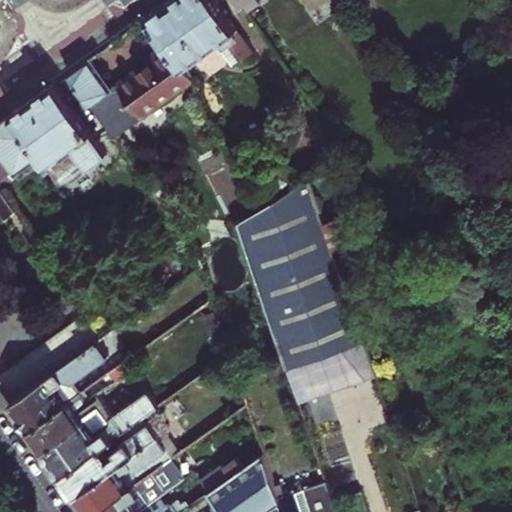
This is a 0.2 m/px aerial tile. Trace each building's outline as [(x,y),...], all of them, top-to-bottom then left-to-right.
[(168,42),(184,65),(218,40),(234,63),(253,50),(216,0),(170,0),(149,15),(168,42)] [(112,86),(91,56),(69,72),(115,136),(194,79),(184,65),(168,42),(148,57),(151,60),(137,70),(136,69),(112,86)] [(0,174),(11,167),(16,174),(35,161),(44,172),(51,167),(60,181),(72,176),(81,170),(87,163),(88,165),(107,152),(57,81),(0,121),(0,174)] [(310,179),(316,196),(355,172),(349,154),(310,179)] [(263,175),(280,199),(297,188),(294,184),(298,169),(282,161),(263,175)] [(291,376),(330,363),(290,246),(328,233),(324,222),(316,196),(310,179),(297,188),(280,199),(250,217),(241,224),(272,319),(291,376)] [(0,219),(14,210),(0,188),(0,219)] [(478,201),(470,189),(460,195),(468,207),(478,201)] [(181,220),(180,226),(186,234),(192,234),(197,230),(199,224),(194,216),(186,216),(181,220)] [(324,222),(328,233),(333,248),(350,243),(342,217),(324,222)] [(397,231),(377,238),(382,252),(401,246),(397,231)] [(290,246),(330,363),(368,350),(333,248),(328,233),(290,246)] [(511,277),(511,253),(506,244),(501,246),(507,279),(511,277)] [(0,384),(11,401),(101,338),(84,315),(0,375),(0,384)] [(31,429),(82,392),(74,380),(129,341),(118,326),(101,338),(11,401),(31,429)] [(109,372),(114,380),(115,381),(133,369),(127,360),(109,372)] [(104,376),(109,384),(114,380),(109,372),(104,376)] [(31,429),(45,449),(84,421),(77,411),(101,395),(98,391),(90,396),(85,390),(82,392),(31,429)] [(84,421),(45,449),(62,473),(117,434),(144,414),(150,410),(159,404),(149,391),(115,414),(101,395),(77,411),(84,421)] [(154,416),(150,410),(144,414),(149,422),(158,435),(159,435),(168,429),(161,419),(154,416)] [(62,473),(76,493),(158,435),(149,422),(122,441),(117,434),(62,473)] [(89,511),(92,511),(173,455),(159,435),(158,435),(76,493),(89,511)] [(137,511),(162,494),(182,481),(174,469),(191,458),(184,448),(173,455),(92,511),(137,511)] [(284,511),(276,486),(265,454),(233,477),(221,485),(212,491),(227,511),(226,511),(284,511)] [(213,472),(221,485),(233,477),(224,464),(213,472)] [(212,491),(221,485),(213,472),(203,479),(212,491)] [(281,484),(276,486),(284,511),(336,511),(327,481),(284,496),(281,484)] [(226,511),(227,511),(212,491),(197,502),(204,511),(202,511),(226,511)] [(168,503),(162,494),(137,511),(182,511),(192,505),(188,499),(183,502),(176,501),(174,502),(170,502),(168,503)]
